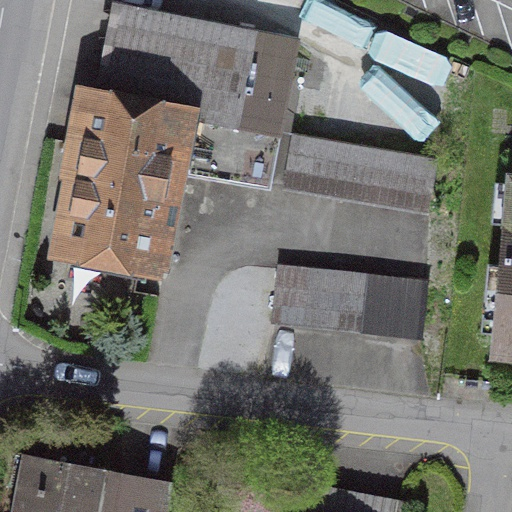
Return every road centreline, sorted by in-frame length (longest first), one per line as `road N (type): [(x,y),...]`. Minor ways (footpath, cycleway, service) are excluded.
road 1 (residential): [(497,438),(0,366)]
road 2 (unknown): [(422,272),(241,275),(218,293),(190,393)]
